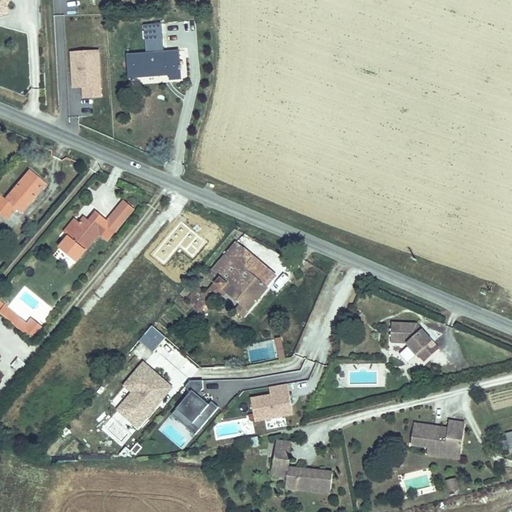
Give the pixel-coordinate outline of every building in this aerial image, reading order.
[(0,0),(0,14),(3,17),(9,7),(13,1),(10,0),(0,0)] [(173,81),(185,81),(183,51),(169,51),(167,24),(149,25),(151,54),(130,54),(131,77),(172,74),(173,81)] [(99,51),(70,53),(71,89),(82,88),(83,99),(101,98),(99,51)] [(32,191),(36,187),(26,178),(22,183),(32,191)] [(0,229),(1,231),(10,219),(17,224),(31,206),(29,204),(35,196),(39,199),(44,192),(36,187),(32,191),(22,183),(14,191),(17,194),(14,198),(11,196),(0,209),(0,208),(0,229)] [(88,223),(73,241),(92,257),(115,230),(104,219),(99,225),(102,228),(98,232),(88,223)] [(82,268),(92,257),(73,241),(63,252),(82,268)] [(203,297),(190,310),(200,318),(220,295),(235,307),(229,313),(241,323),(276,283),(233,248),(205,281),(212,287),(203,297)] [(184,305),(190,310),(203,297),(196,291),(184,305)] [(156,349),(167,338),(153,325),(142,336),(156,349)] [(426,366),(440,353),(418,328),(393,327),(392,346),(409,347),(426,366)] [(284,366),(280,345),(275,346),(278,367),(284,366)] [(22,374),(28,367),(18,358),(12,366),(22,374)] [(132,393),(116,410),(136,429),(172,388),(142,363),(123,385),(132,393)] [(189,381),(184,387),(190,392),(170,416),(195,436),(219,408),(210,402),(207,405),(195,395),(201,389),(201,381),(189,381)] [(270,394),(250,398),(255,422),(291,415),(286,384),(269,387),(270,394)] [(108,432),(123,442),(129,433),(114,423),(108,432)] [(217,425),(217,434),(230,434),(230,425),(217,425)] [(440,434),(406,428),(403,449),(419,452),(419,454),(433,457),(435,449),(456,453),(459,428),(441,425),(440,434)] [(511,437),(499,441),(503,456),(511,454),(511,437)] [(275,441),(273,459),(289,461),(291,443),(275,441)] [(433,457),(419,454),(418,460),(453,465),(456,453),(435,449),(433,457)] [(289,461),(273,459),(271,475),(287,477),(288,466),(289,461)] [(333,471),(288,466),(287,477),(285,489),(330,495),(333,471)] [(457,496),(455,485),(445,487),(448,498),(457,496)]
